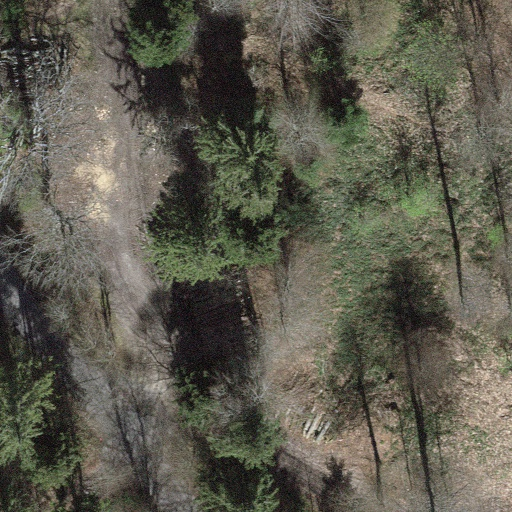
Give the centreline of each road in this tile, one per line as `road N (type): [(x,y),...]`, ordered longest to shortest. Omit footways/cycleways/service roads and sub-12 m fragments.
road 1 (track): [(135,443),(117,101),(95,0)]
road 2 (track): [(128,281),(225,421),(364,511)]
road 3 (track): [(135,443),(0,310)]
